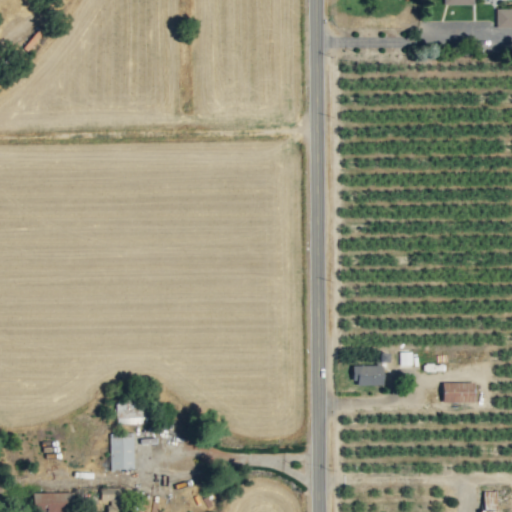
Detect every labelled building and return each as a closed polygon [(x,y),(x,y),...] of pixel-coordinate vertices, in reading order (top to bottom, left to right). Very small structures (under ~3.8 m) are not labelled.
[(495,27),(511,27),(511,8),(495,9),(495,27)] [(386,364),(387,352),(377,352),(377,363),(386,364)] [(381,384),(381,364),(352,365),(352,385),(381,384)] [(473,382),(441,381),(440,401),(473,402),(473,382)] [(144,417),(143,398),(114,400),(114,418),(144,417)] [(108,433),(109,469),(133,468),(132,432),(108,433)] [(123,511),(124,487),(100,487),(99,500),(106,500),(105,511),(123,511)] [(495,511),(495,491),(481,491),(480,511),(495,511)] [(31,493),(31,511),(70,511),(70,492),(31,493)]
